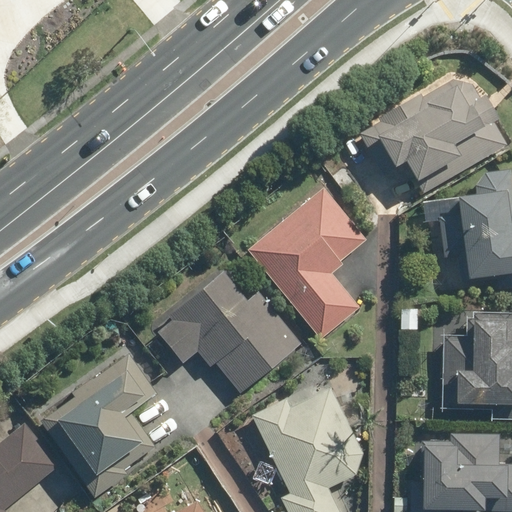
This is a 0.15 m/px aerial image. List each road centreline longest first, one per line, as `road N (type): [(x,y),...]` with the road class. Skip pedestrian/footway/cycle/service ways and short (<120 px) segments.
road 1 (primary): [(360,0),(0,293)]
road 2 (primary): [(0,200),(246,0)]
